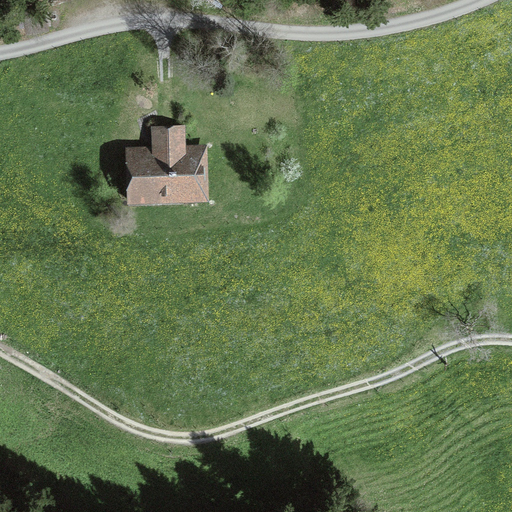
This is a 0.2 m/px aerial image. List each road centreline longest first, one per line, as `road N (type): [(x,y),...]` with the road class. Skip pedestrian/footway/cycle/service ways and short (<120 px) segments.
road 1 (track): [(511,341),(475,340),(383,379),(177,439),(113,419),(0,354)]
road 2 (track): [(479,0),(351,32),(162,19),(0,53)]
